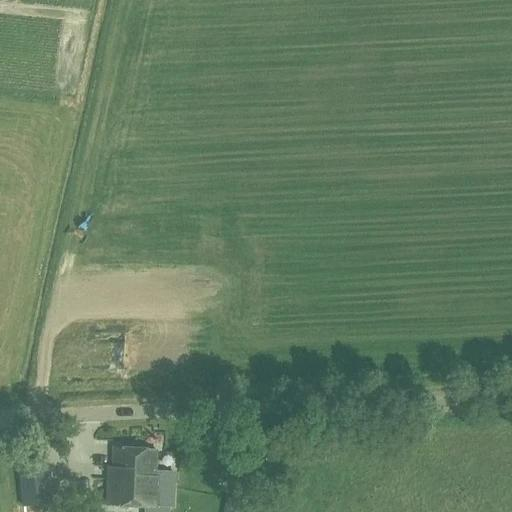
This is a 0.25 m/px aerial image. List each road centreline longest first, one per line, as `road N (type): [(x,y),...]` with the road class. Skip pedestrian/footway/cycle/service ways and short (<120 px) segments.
road 1 (unclassified): [(0,421),(511,397)]
road 2 (track): [(23,420),(45,374),(69,275)]
